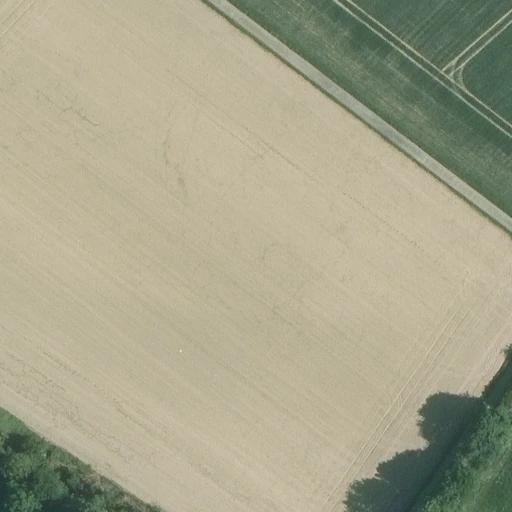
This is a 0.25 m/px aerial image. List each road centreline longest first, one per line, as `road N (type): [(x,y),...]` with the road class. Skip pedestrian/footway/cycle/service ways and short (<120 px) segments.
road 1 (residential): [(208,0),(511,229)]
road 2 (track): [(418,511),(511,376)]
